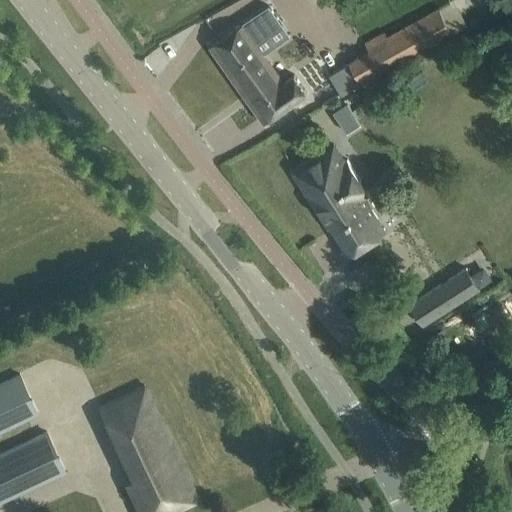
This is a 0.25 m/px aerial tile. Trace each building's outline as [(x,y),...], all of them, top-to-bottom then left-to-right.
[(264,122),(307,92),(294,73),(282,82),(256,43),(283,24),(269,5),(210,45),(264,122)] [(439,7),(388,35),(385,31),(365,42),(369,49),(329,74),(342,95),(371,79),(454,33),(439,7)] [(346,104),(333,112),(347,133),(360,124),(346,104)] [(293,170),(312,200),(314,198),(349,253),(367,241),(359,229),(377,218),(363,195),(368,191),(347,159),(337,165),(326,149),(293,170)] [(465,267),(410,303),(423,323),(478,288),(465,267)] [(0,383),(0,430),(38,413),(19,374),(0,383)] [(133,479),(126,482),(139,511),(161,511),(174,505),(176,508),(197,498),(144,386),(99,407),(133,479)] [(47,432),(0,454),(0,501),(65,471),(47,432)]
